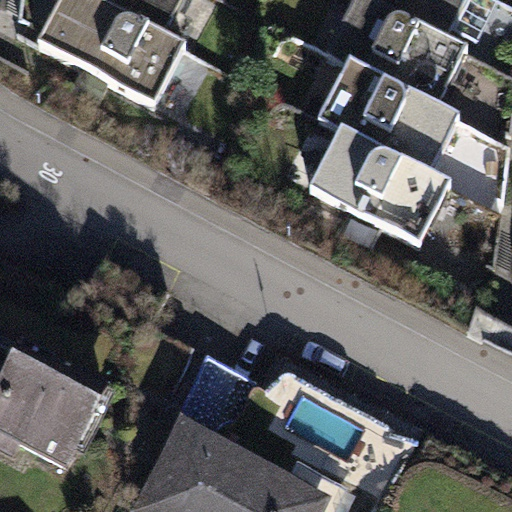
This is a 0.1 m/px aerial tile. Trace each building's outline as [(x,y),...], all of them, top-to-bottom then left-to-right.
[(83,0),(53,54),(167,118),(201,58),(174,42),(98,0),(83,0)] [(98,0),(174,42),(197,0),(98,0)] [(348,0),(370,11),(455,56),(483,0),(348,0)] [(455,56),(370,11),(343,63),(364,74),(446,117),(473,65),(455,56)] [(446,117),(364,74),(336,127),(360,139),(442,182),(469,129),(446,117)] [(360,139),(325,206),(446,269),(481,202),(442,182),(360,139)] [(12,377),(0,370),(0,458),(18,468),(25,455),(69,479),(112,400),(25,353),(12,377)] [(198,418),(148,511),(341,511),(349,498),(198,418)]
